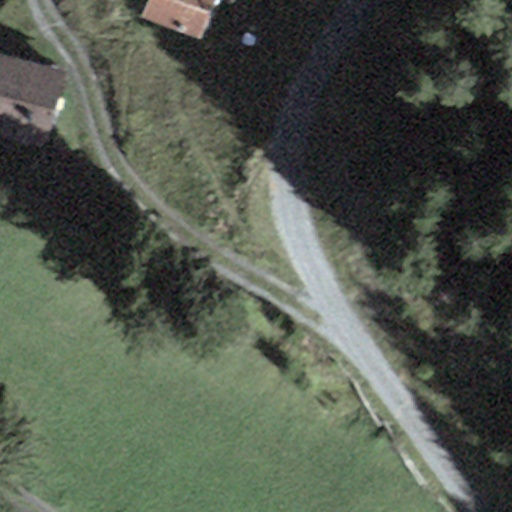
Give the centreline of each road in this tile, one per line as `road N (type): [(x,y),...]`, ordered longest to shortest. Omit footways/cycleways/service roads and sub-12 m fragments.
road 1 (track): [(482,511),(312,279),(290,211),(287,121),(353,0)]
road 2 (track): [(356,340),(150,212),(103,137),(75,52),(35,0)]
